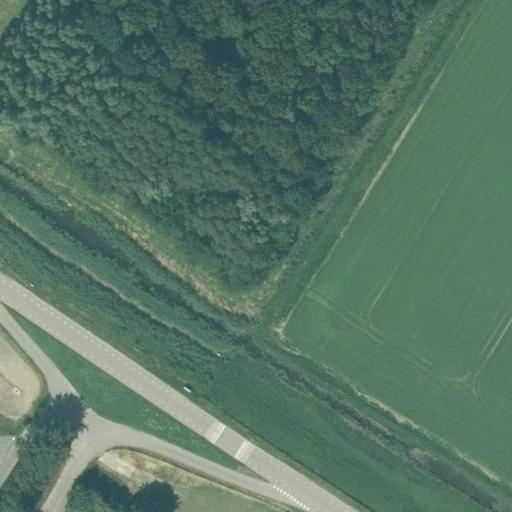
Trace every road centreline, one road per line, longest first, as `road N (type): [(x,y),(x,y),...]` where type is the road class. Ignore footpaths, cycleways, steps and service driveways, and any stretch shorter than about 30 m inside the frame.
road 1 (tertiary): [(298,487),(0,286)]
road 2 (unclassified): [(95,427),(268,491),(298,487)]
road 3 (unclassified): [(0,312),(95,427)]
